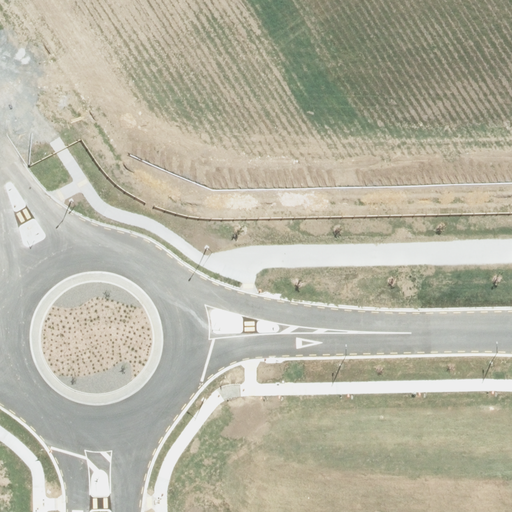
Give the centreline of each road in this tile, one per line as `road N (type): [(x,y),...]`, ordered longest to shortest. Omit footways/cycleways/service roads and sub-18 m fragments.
road 1 (residential): [(167,279),(215,298),(413,333)]
road 2 (residential): [(9,354),(16,298),(56,257),(115,249),(167,279)]
road 3 (residential): [(413,333),(184,364)]
